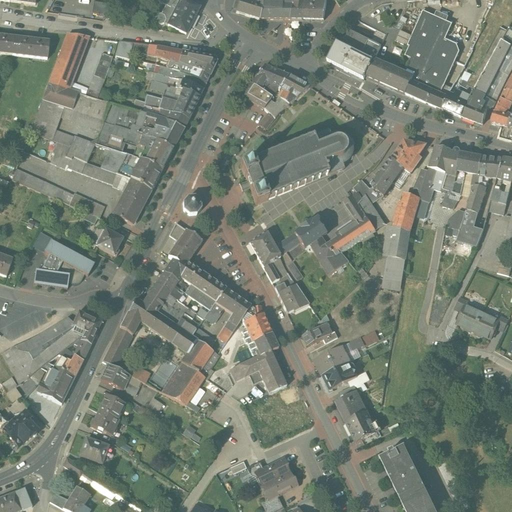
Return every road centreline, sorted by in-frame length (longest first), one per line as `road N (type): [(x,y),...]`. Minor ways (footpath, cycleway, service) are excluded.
road 1 (residential): [(370,511),(192,157)]
road 2 (residential): [(0,14),(197,45),(230,27)]
road 3 (tertiary): [(304,70),(403,120),(511,144)]
road 4 (residential): [(121,304),(49,458)]
road 5 (residential): [(192,157),(121,304)]
road 6 (residential): [(439,227),(422,330),(441,344)]
road 7 (residential): [(250,47),(192,157)]
road 8 (residential): [(0,290),(38,301),(97,297),(121,304)]
